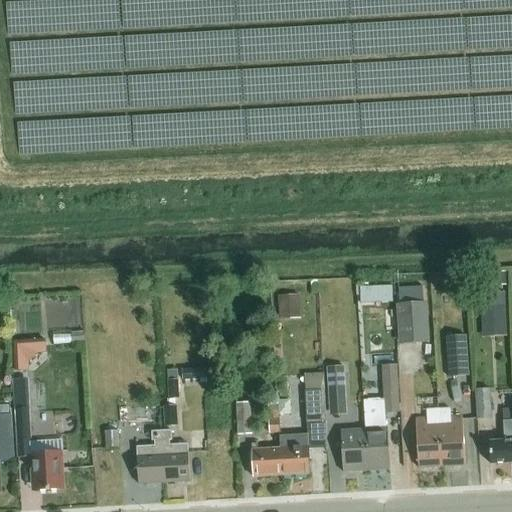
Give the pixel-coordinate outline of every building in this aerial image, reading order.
[(507,273),(494,273),(494,287),(507,286),(507,273)] [(370,295),(369,286),(369,284),(357,285),(357,300),(370,300),(370,295)] [(400,289),(401,304),(423,303),(423,288),(400,289)] [(300,296),(279,297),(280,321),(302,320),(300,296)] [(423,303),(399,304),(402,344),(426,343),(423,303)] [(505,330),(504,309),(482,309),(483,330),(505,330)] [(467,337),(446,338),(449,379),(470,377),(467,337)] [(46,342),(15,343),(16,372),(30,371),(29,364),(39,354),(47,354),(46,342)] [(348,416),(345,367),(327,369),(330,417),(348,416)] [(381,368),(383,393),(384,418),(398,417),(395,367),(381,368)] [(207,380),(207,369),(183,370),(184,381),(207,380)] [(168,371),(168,381),(179,381),(179,371),(168,371)] [(329,424),(328,399),(327,374),(305,375),(307,425),(323,424),(329,424)] [(180,400),(179,381),(168,381),(169,400),(169,401),(176,400),(180,400)] [(491,390),(475,391),(477,421),(493,420),(491,390)] [(251,404),(237,404),(238,437),(253,436),(251,404)] [(279,405),(268,405),(269,422),(280,421),(279,405)] [(178,407),(176,407),(168,408),(165,408),(165,428),(179,427),(178,407)] [(511,464),(511,409),(503,410),(505,442),(490,443),(492,466),(511,464)] [(31,410),(16,411),(17,444),(33,443),(31,410)] [(11,415),(0,415),(0,494),(2,494),(0,465),(14,464),(11,415)] [(440,427),(443,468),(466,466),(463,416),(451,417),(452,426),(440,427)] [(443,468),(440,427),(429,428),(428,418),(416,419),(419,469),(443,468)] [(280,435),(280,421),(269,422),(270,435),(280,435)] [(365,431),(368,472),(391,471),(389,430),(365,431)] [(172,431),(162,432),(165,484),(191,482),(189,446),(170,447),(170,441),(173,441),(172,431)] [(368,472),(365,431),(341,433),(344,474),(368,472)] [(165,484),(162,432),(152,433),(153,443),(155,443),(156,449),(137,450),(140,486),(165,484)] [(120,433),(106,433),(107,450),(121,449),(120,433)] [(280,437),(281,450),(283,477),(310,476),(308,436),(280,437)] [(31,456),(33,486),(39,486),(39,492),(59,491),(59,485),(65,485),(63,445),(46,446),(46,456),(31,456)] [(283,477),(281,450),(259,451),(259,445),(253,446),(255,479),(283,477)]
